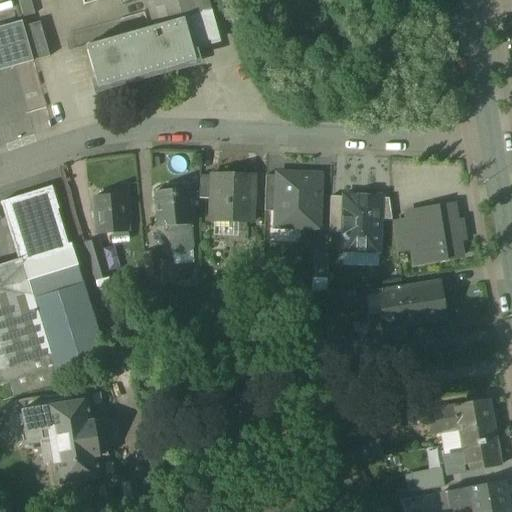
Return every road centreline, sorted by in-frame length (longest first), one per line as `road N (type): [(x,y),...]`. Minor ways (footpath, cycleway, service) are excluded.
road 1 (residential): [(0,169),(100,138),(166,128),(495,149)]
road 2 (tertiary): [(495,149),(470,14)]
